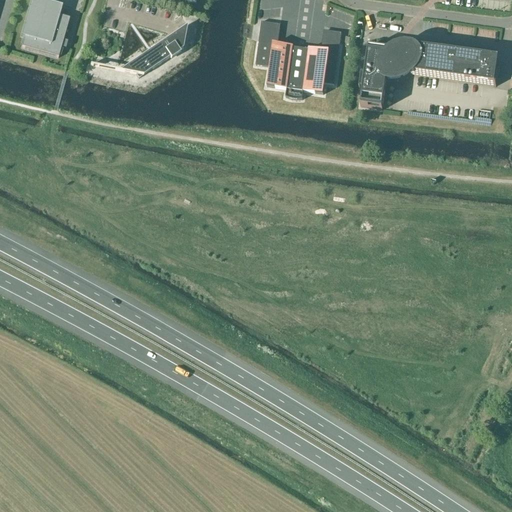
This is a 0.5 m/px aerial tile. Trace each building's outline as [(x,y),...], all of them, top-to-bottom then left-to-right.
[(21,49),(58,59),(61,49),(65,50),(67,43),(63,42),(69,20),(59,18),(62,8),(33,0),(31,0),(20,38),(24,39),(21,49)] [(291,100),(294,101),(299,49),(278,46),(278,40),(280,27),(279,25),(261,23),(255,67),(269,68),(267,88),(286,91),(285,99),(291,100)] [(139,80),(147,74),(183,50),(187,26),(186,26),(186,27),(120,72),(90,66),(90,67),(136,75),(139,80)] [(299,49),(294,101),(297,101),(302,101),(303,93),(323,96),(324,85),(334,86),(341,34),(325,32),(323,33),(321,51),(299,49)] [(495,88),(496,88),(498,74),(496,74),(498,59),(414,48),(414,53),(409,51),(404,51),(400,52),(398,50),(396,50),(395,52),(395,54),(392,55),(389,57),(390,52),(368,49),(364,77),(361,77),(359,91),(362,92),(360,108),(382,111),(387,78),(392,79),(397,79),(402,77),(407,74),(411,71),(411,75),(495,86),(495,88)]
